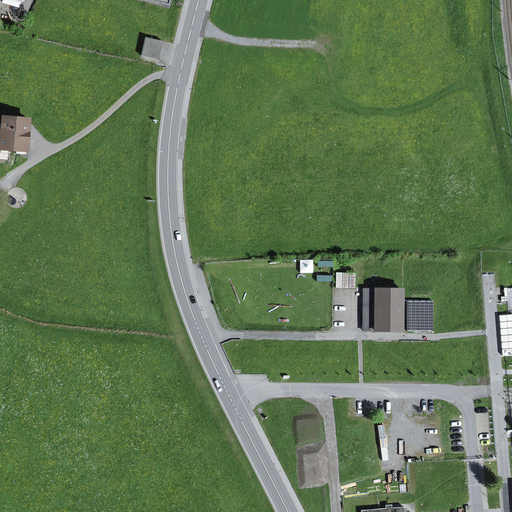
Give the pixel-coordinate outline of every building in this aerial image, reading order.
[(145,37),(141,56),(158,60),(162,41),(145,37)] [(8,153),(25,154),(28,120),(2,118),(0,146),(0,148),(8,149),(8,153)] [(314,259),(302,260),(302,273),(315,272),(314,259)] [(356,272),(344,272),(344,287),(356,286),(356,272)] [(363,289),(363,331),(400,332),(401,289),(363,289)] [(432,332),(432,301),(407,301),(407,331),(432,332)] [(511,354),(511,314),(499,316),(502,356),(511,354)]
